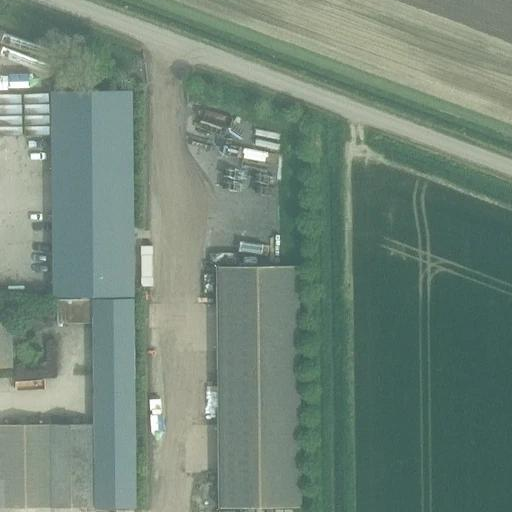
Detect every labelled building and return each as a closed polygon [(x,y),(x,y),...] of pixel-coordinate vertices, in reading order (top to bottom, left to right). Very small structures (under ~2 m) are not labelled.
[(54,299),(74,298),(134,298),(132,92),(51,93),(54,299)] [(298,267),(216,267),(219,509),(301,508),(298,267)] [(95,509),(136,509),(134,320),(133,300),(57,301),(57,325),(93,324),(95,509)] [(0,370),(12,371),(11,344),(11,324),(0,323),(0,370)] [(92,425),(0,426),(1,509),(92,509),(92,425)]
